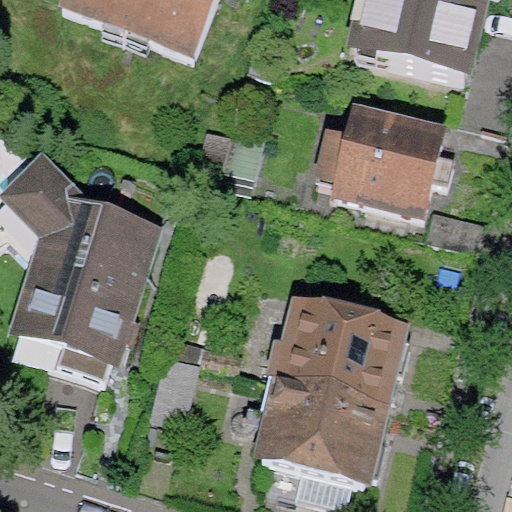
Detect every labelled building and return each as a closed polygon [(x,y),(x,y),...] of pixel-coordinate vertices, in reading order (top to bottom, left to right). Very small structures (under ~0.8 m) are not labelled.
[(77,0),(69,25),(196,75),(225,0),(77,0)] [(365,0),(349,70),(472,97),(491,8),(502,10),(504,0),(365,0)] [(338,119),(316,212),(409,238),(435,145),(338,119)] [(0,214),(38,252),(1,363),(120,395),(159,236),(86,214),(35,164),(0,200),(0,214)] [(281,318),(240,478),(353,508),(395,346),(281,318)]
